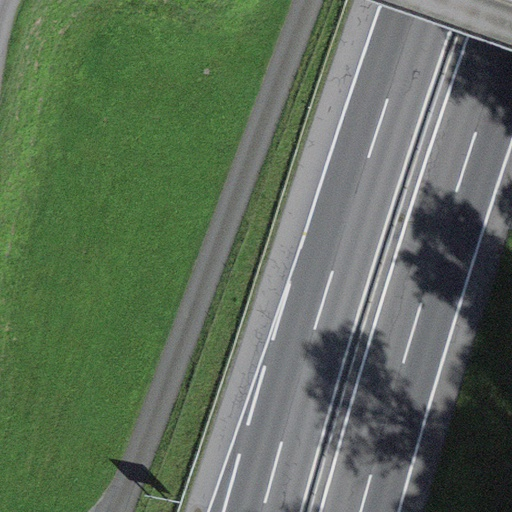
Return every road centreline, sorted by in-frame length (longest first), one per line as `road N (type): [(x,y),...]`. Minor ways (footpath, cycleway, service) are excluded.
road 1 (track): [(114,511),(303,0)]
road 2 (trunk): [(422,0),(263,511)]
road 3 (track): [(0,9),(3,0),(436,0),(511,27)]
road 4 (trunk): [(360,511),(511,28)]
